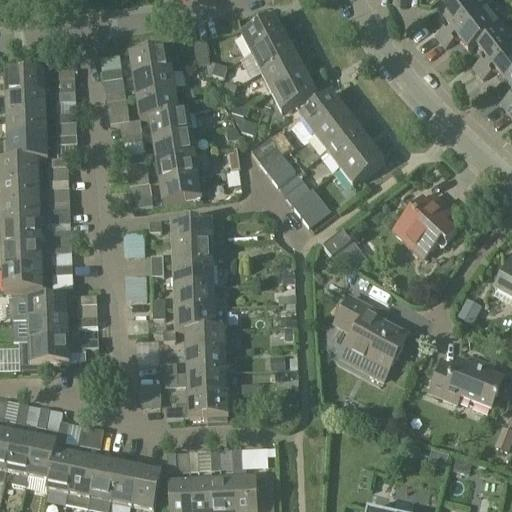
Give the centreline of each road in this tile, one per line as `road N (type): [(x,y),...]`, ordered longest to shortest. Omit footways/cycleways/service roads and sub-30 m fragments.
road 1 (residential): [(124,416),(93,173),(86,33)]
road 2 (residential): [(352,0),(407,83),(511,188)]
road 3 (residential): [(86,33),(210,14),(246,0)]
road 4 (residential): [(124,416),(135,433),(159,441),(256,436)]
road 5 (residential): [(428,325),(511,213)]
road 6 (residential): [(0,392),(124,416)]
